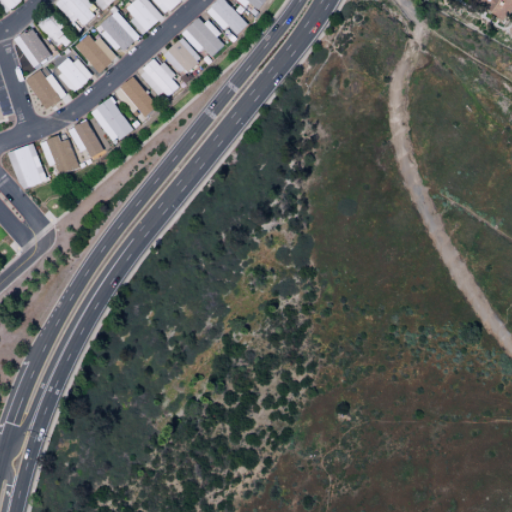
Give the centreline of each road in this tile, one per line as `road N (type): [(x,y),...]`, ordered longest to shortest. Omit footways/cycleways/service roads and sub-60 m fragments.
road 1 (tertiary): [(27,460),(55,376),(126,241),(321,0)]
road 2 (tertiary): [(298,0),(82,278),(29,369),(0,454)]
road 3 (track): [(392,0),(420,33),(511,87)]
